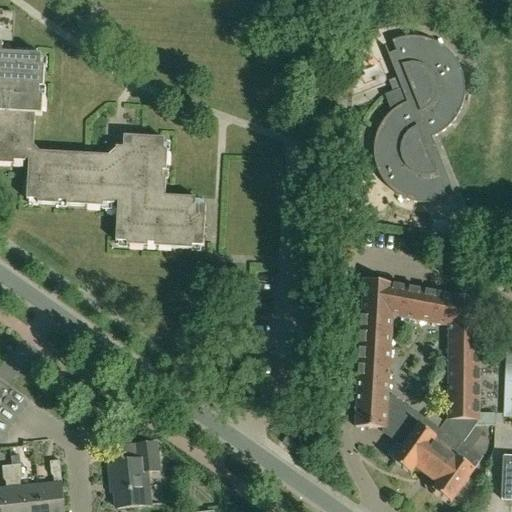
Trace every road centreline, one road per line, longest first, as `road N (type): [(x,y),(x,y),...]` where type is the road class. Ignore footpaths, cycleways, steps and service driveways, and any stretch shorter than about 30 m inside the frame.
road 1 (tertiary): [(340,511),(0,272)]
road 2 (residential): [(79,511),(76,448),(20,404)]
